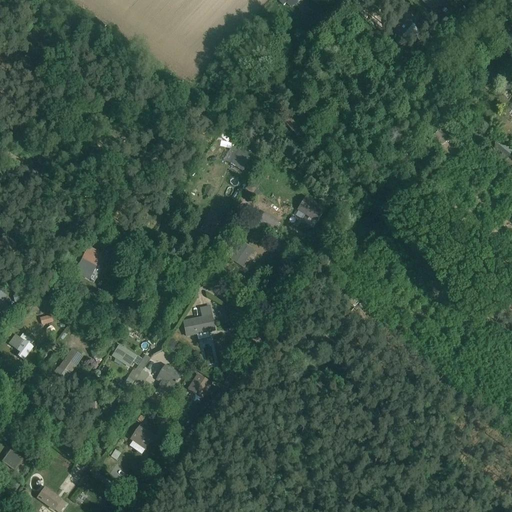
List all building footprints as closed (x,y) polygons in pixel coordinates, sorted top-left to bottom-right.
[(420,0),(431,10),(440,0),(420,0)] [(403,37),(405,34),(410,30),(415,35),(421,29),(415,24),(417,22),(405,11),(390,26),(403,37)] [(459,28),(452,34),(462,44),(468,38),(459,28)] [(364,54),(382,76),(390,69),(371,48),(364,54)] [(502,82),(502,90),(510,91),(511,82),(502,82)] [(409,103),(415,95),(409,90),(402,98),(409,103)] [(438,117),(432,111),(428,115),(434,122),(438,117)] [(282,120),(299,139),(307,132),(290,113),(282,120)] [(441,147),(446,143),(444,140),(437,132),(436,133),(432,136),(441,147)] [(310,134),(301,142),(307,148),(315,139),(310,134)] [(511,150),(500,141),(491,151),(504,163),(511,154),(511,150)] [(213,190),(208,187),(207,188),(197,182),(194,187),(204,193),(204,195),(209,197),(211,194),(216,197),(218,193),(213,190)] [(249,184),(244,191),(256,199),(260,193),(249,184)] [(261,203),(265,206),(271,199),(268,196),(261,203)] [(306,197),(297,211),(298,212),(295,216),(302,221),(305,216),(308,218),(304,224),(312,230),(325,209),(306,197)] [(212,238),(223,217),(210,211),(199,232),(212,238)] [(277,229),(280,224),(277,222),(264,213),(260,219),(259,221),(260,221),(259,224),(270,231),(272,229),(273,229),(274,227),(277,229)] [(298,225),(301,220),(294,217),(291,222),(298,225)] [(254,251),(241,242),(235,252),(230,249),(225,256),(230,259),(229,260),(242,268),(254,251)] [(88,248),(74,274),(88,281),(103,256),(88,248)] [(290,256),(302,263),(306,258),(293,250),(290,256)] [(69,275),(72,268),(65,265),(62,272),(69,275)] [(44,284),(35,298),(41,302),(51,289),(44,284)] [(199,309),(201,318),(212,316),(210,307),(199,309)] [(224,317),(226,330),(236,328),(233,315),(224,317)] [(208,334),(215,332),(212,316),(201,318),(182,322),(186,339),(197,336),(198,340),(209,338),(208,334)] [(51,317),(40,319),(42,327),(52,324),(51,317)] [(16,336),(9,346),(21,355),(18,359),(23,362),(33,349),(31,348),(34,343),(23,335),(20,339),(16,336)] [(172,352),(178,344),(172,339),(166,347),(172,352)] [(111,358),(129,369),(133,364),(138,367),(142,360),(137,357),(119,346),(111,358)] [(94,361),(107,356),(105,352),(103,348),(101,349),(91,353),(94,361)] [(72,351),(55,374),(65,382),(83,359),(72,351)] [(128,394),(141,375),(140,374),(150,359),(145,356),(135,371),(138,373),(137,374),(136,373),(135,375),(132,372),(128,378),(123,386),(128,389),(123,398),(125,400),(128,394)] [(165,366),(155,381),(157,382),(160,384),(159,387),(163,393),(170,394),(182,376),(165,366)] [(135,398),(149,376),(149,375),(143,372),(141,375),(128,394),(135,398)] [(187,391),(202,400),(212,386),(217,389),(220,386),(207,378),(205,380),(197,375),(187,391)] [(164,398),(158,408),(163,411),(169,401),(164,398)] [(89,400),(89,416),(99,416),(99,400),(89,400)] [(113,412),(121,417),(125,412),(117,407),(113,412)] [(163,428),(170,418),(164,414),(157,424),(163,428)] [(132,443),(129,448),(141,456),(144,451),(145,452),(155,437),(147,432),(148,430),(141,425),(130,441),(132,443)] [(21,469),(27,460),(12,448),(5,457),(21,469)] [(115,451),(111,458),(116,462),(121,455),(115,451)] [(13,496),(20,486),(16,483),(9,493),(13,496)] [(26,501),(31,498),(27,490),(22,494),(26,501)] [(37,501),(52,511),(54,511),(61,511),(66,505),(45,490),(37,501)]
